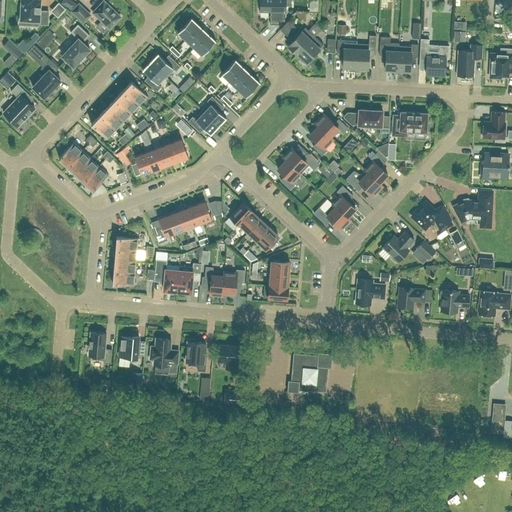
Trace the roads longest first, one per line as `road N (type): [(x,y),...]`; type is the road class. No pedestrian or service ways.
road 1 (track): [(54,511),(55,478),(72,469),(392,511)]
road 2 (residential): [(325,323),(88,303)]
road 3 (residential): [(332,260),(450,140),(461,126),(462,98)]
road 4 (residential): [(27,156),(155,19)]
road 5 (residential): [(511,339),(325,323)]
road 6 (residential): [(62,300),(6,253),(14,169)]
road 7 (residential): [(220,152),(183,183),(91,217)]
road 8 (residential): [(462,98),(319,87)]
road 9 (residential): [(332,260),(245,175)]
